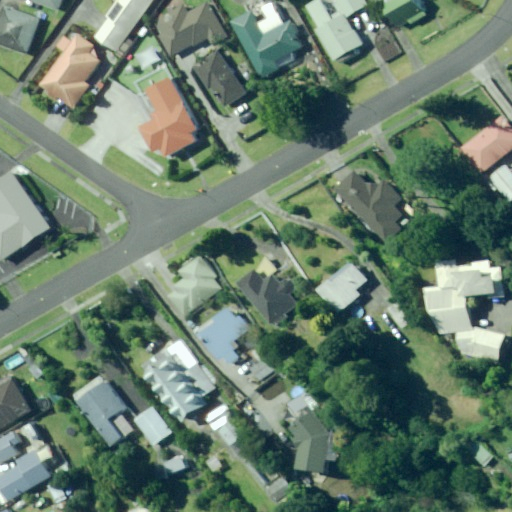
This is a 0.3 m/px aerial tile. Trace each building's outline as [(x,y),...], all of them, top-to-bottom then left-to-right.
[(66,0),(33,0),(63,11),(66,0)] [(120,0),(121,1),(111,16),(114,18),(102,34),(100,36),(121,51),(157,0),(120,0)] [(352,18),(373,6),(369,0),(340,0),(342,2),(339,3),(344,12),(337,16),(327,0),(323,0),(313,6),(325,29),(323,30),(340,61),(343,60),(345,64),(355,58),(352,54),(366,46),(368,45),(352,18)] [(374,0),(377,5),(386,0),(402,27),(413,21),(414,24),(432,14),(423,0),(374,0)] [(0,43),(9,47),(31,55),(44,19),(9,6),(1,28),(0,29),(0,43)] [(237,22),(268,79),(302,61),(298,53),(308,47),(305,40),(300,42),(298,38),(303,35),(302,34),(304,32),(297,20),(290,24),(285,13),(265,24),(258,10),(252,13),(237,22)] [(100,45),(93,40),(84,34),(77,43),(70,38),(64,46),(67,48),(72,51),(66,59),(51,81),(48,85),(56,92),(54,95),(60,99),(62,101),(64,97),(77,106),(80,108),(94,87),(96,86),(91,83),(106,61),(101,57),(99,47),(100,45)] [(198,55),(199,53),(189,36),(170,47),(181,65),(198,55)] [(164,60),(156,47),(140,56),(147,69),(164,60)] [(252,93),(251,91),(224,51),(199,67),(215,90),(217,88),(224,99),(230,108),(231,107),(252,93)] [(206,130),(192,104),(187,106),(179,91),(174,94),(160,69),(137,80),(154,112),(177,100),(182,109),(149,127),(163,154),(170,150),(174,158),(185,152),(192,148),(200,144),(201,138),(199,134),(206,130)] [(101,92),(100,91),(95,88),(91,94),(97,98),(101,92)] [(485,170),(487,169),(511,150),(511,119),(508,115),(506,116),(467,146),(485,170)] [(511,199),(511,171),(508,166),(493,176),(510,201),(511,199)] [(369,181),(361,172),(359,169),(338,187),(373,228),(385,241),(402,227),(401,225),(396,220),(404,213),(396,204),(401,200),(404,197),(387,178),(382,182),(377,181),(370,181),(369,181)] [(57,228),(52,221),(18,172),(0,184),(0,203),(6,213),(0,216),(0,250),(8,261),(8,262),(57,228)] [(189,314),(226,287),(219,278),(222,275),(206,254),(186,269),(191,276),(181,284),(184,287),(175,294),(174,295),(189,314)] [(497,259),(480,260),(480,263),(465,264),(464,257),(442,259),(444,279),(444,285),(428,286),(438,309),(444,332),(461,331),(462,348),(464,348),(464,352),(501,361),(508,334),(477,326),(475,305),(474,294),(493,292),(494,297),(510,296),(508,265),(498,265),(497,259)] [(348,311),(362,300),(371,294),(366,288),(378,279),(367,263),(344,280),(342,278),(340,279),(330,287),(348,311)] [(274,277),(272,275),(266,266),(247,281),(279,324),(280,322),(281,324),(294,315),(292,313),(305,303),(297,293),(302,290),(303,282),(299,278),(293,278),(289,281),(283,273),(282,271),(274,277)] [(398,295),(401,299),(406,295),(402,291),(398,295)] [(399,301),(390,308),(405,328),(418,318),(402,298),(399,301)] [(256,325),(249,314),(246,316),(239,306),(226,315),(223,311),(211,320),(199,328),(206,338),(211,335),(227,359),(231,356),(236,363),(246,357),(240,348),(242,347),(238,342),(256,329),(256,325)] [(266,379),(283,366),(274,355),(276,354),(269,346),(263,351),(267,356),(265,358),(267,360),(257,368),(266,379)] [(195,365),(189,369),(187,370),(175,353),(156,367),(151,371),(155,377),(186,420),(211,403),(196,382),(198,380),(209,395),(218,389),(198,362),(195,365)] [(0,429),(35,410),(17,378),(0,388),(0,429)] [(116,417),(130,407),(131,406),(111,379),(83,399),(116,445),(129,435),(116,417)] [(156,443),(174,430),(157,406),(154,408),(139,419),(156,443)] [(331,470),(335,433),(317,409),(295,426),(302,436),(300,436),(303,446),(305,445),(303,467),(331,470)] [(217,427),(238,457),(247,451),(238,438),(246,432),(234,416),(217,427)] [(43,435),(35,423),(27,428),(34,440),(43,435)] [(6,434),(0,437),(0,461),(1,463),(17,454),(6,434)] [(107,449),(113,444),(110,440),(104,445),(107,449)] [(495,457),(478,440),(469,448),(486,465),(495,457)] [(215,470),(229,460),(222,451),(208,461),(215,470)] [(0,479),(10,497),(47,477),(36,458),(0,477),(0,479)] [(284,510),(285,511),(290,511),(304,502),(286,477),(269,489),(282,508),(284,510)] [(72,498),(63,482),(52,487),(61,504),(72,498)]
